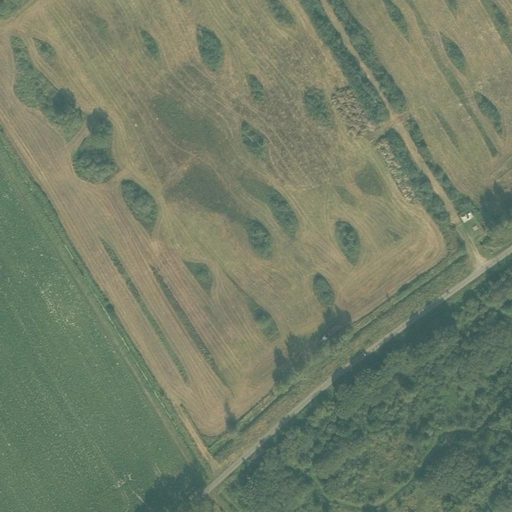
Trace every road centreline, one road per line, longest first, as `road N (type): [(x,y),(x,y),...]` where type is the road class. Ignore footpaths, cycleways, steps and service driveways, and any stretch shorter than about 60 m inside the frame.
road 1 (unclassified): [(180,511),(331,380),(511,247)]
road 2 (track): [(485,267),(400,130)]
